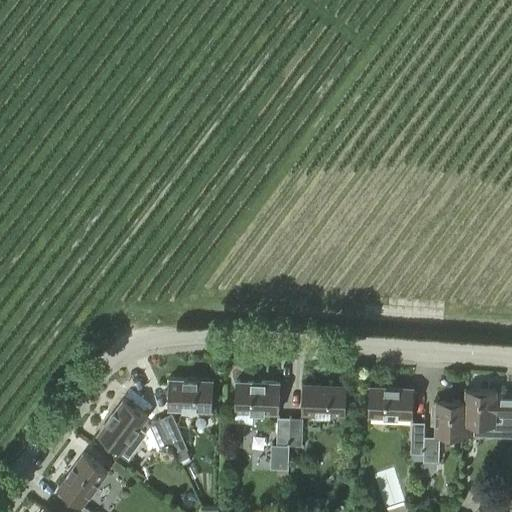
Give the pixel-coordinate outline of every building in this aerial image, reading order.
[(212,409),(213,380),(169,379),(168,407),(212,409)] [(236,382),(235,410),(279,411),(280,383),(236,382)] [(345,414),(346,386),(303,384),(302,412),(345,414)] [(412,416),(413,388),(370,386),(369,415),(412,416)] [(465,390),(465,402),(464,434),(477,435),(477,423),(494,424),(494,415),(511,415),(511,392),(495,392),(495,391),(465,390)] [(122,449),(146,416),(123,399),(98,434),(121,450),(122,449)] [(465,402),(436,400),(435,433),(464,434),(465,402)] [(190,456),(182,438),(171,412),(159,418),(171,442),(170,443),(175,453),(176,453),(179,460),(190,456)] [(289,443),(290,416),(277,415),(276,443),(289,443)] [(290,416),(289,443),(302,443),(303,416),(290,416)] [(171,442),(159,418),(148,422),(159,448),(170,443),(171,442)] [(423,436),(424,436),(424,422),(411,421),(410,453),(423,453),(423,436)] [(423,453),(423,459),(422,475),(432,475),(437,468),(437,460),(438,460),(439,437),(424,436),(423,436),(423,453)] [(289,444),(271,443),(270,467),(288,467),(289,444)] [(83,453),(58,488),(81,505),(106,470),(83,453)]
